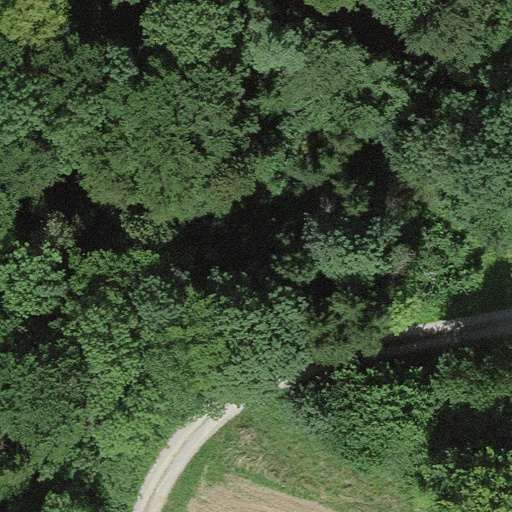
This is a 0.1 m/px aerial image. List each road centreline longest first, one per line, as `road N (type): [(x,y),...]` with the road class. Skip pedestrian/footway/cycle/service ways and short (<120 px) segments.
road 1 (track): [(143,511),(160,465),(208,417),(280,377),(511,324)]
road 2 (track): [(511,263),(436,203),(292,0)]
